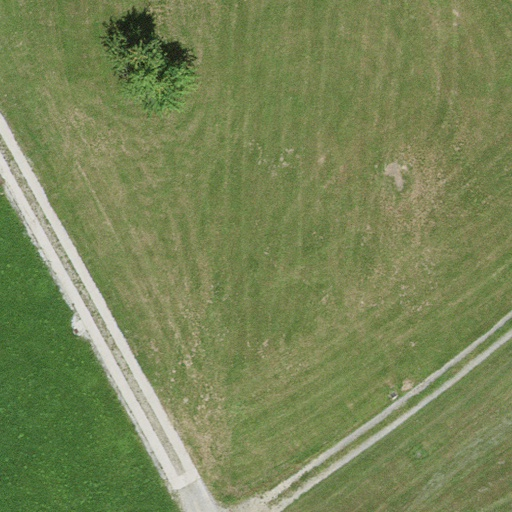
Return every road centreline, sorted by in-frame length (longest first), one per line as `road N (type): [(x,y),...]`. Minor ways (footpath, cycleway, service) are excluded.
road 1 (track): [(206,511),(0,122)]
road 2 (track): [(275,511),(511,340)]
